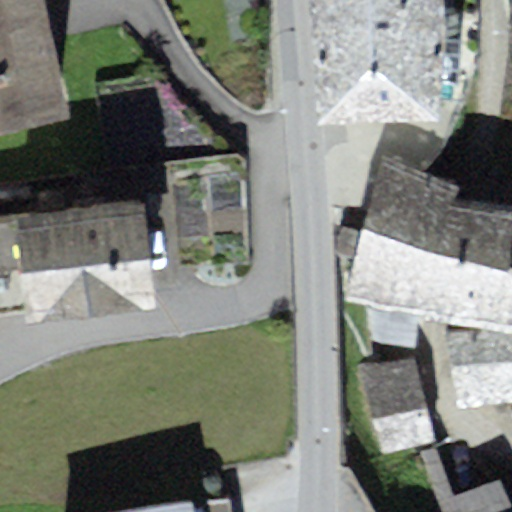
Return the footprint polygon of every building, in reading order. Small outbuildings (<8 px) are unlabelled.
[(44,0),(0,0),(0,129),(69,115),(44,0)] [(442,0),(307,0),(317,126),(439,119),(447,43),(442,0)] [(457,187),(382,156),(345,299),(434,313),(511,324),(511,208),(468,202),(452,200),(457,187)] [(143,202),(104,206),(115,315),(154,311),(143,202)] [(115,315),(104,206),(57,210),(68,319),(115,315)] [(68,319),(57,210),(16,214),(17,224),(26,313),(27,324),(68,319)] [(0,316),(26,313),(17,224),(0,226),(0,316)] [(511,327),(447,337),(461,410),(511,404),(511,327)] [(436,440),(413,354),(360,368),(383,454),(436,440)] [(511,511),(511,497),(504,479),(442,503),(445,511),(511,511)] [(230,511),(229,500),(194,506),(194,511),(230,511)] [(193,501),(133,511),(194,511),(194,506),(193,501)]
